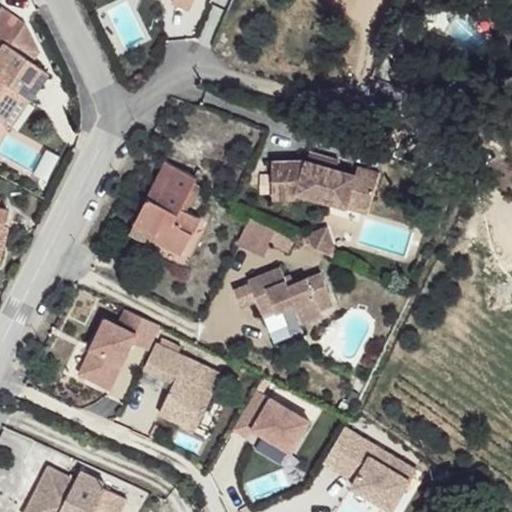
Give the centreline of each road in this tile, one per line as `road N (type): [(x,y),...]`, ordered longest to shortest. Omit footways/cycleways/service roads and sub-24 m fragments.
road 1 (unclassified): [(114,117),(181,68),(368,107),(448,98),(511,68)]
road 2 (residential): [(0,351),(114,117)]
road 3 (residential): [(217,511),(206,486),(173,459),(0,381)]
road 4 (residential): [(114,117),(65,0)]
